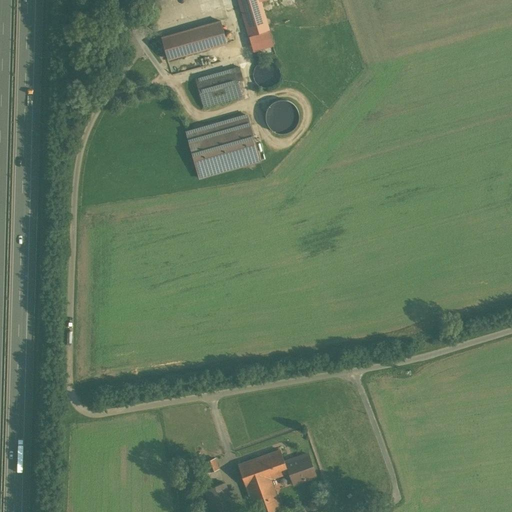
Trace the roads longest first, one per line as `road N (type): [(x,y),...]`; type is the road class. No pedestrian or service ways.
road 1 (unclassified): [(511,329),(398,364),(210,395),(94,413),(74,397),(68,213),(77,157),(131,39),(123,0)]
road 2 (motorway): [(13,511),(26,0)]
